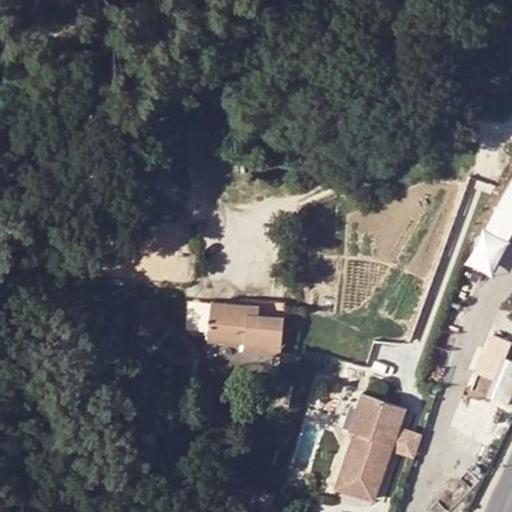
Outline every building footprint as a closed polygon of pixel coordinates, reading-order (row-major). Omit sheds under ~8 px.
[(511,175),(475,262),(499,273),(511,243),(511,175)] [(281,353),(283,316),(259,314),(247,313),(247,303),(212,301),(209,338),(244,341),(243,350),(281,353)] [(247,313),(259,314),(260,304),(247,303),(247,313)] [(511,360),(506,358),(488,397),(509,406),(511,399),(511,360)] [(336,483),(372,496),(406,404),(365,389),(351,427),(356,429),(336,483)]
